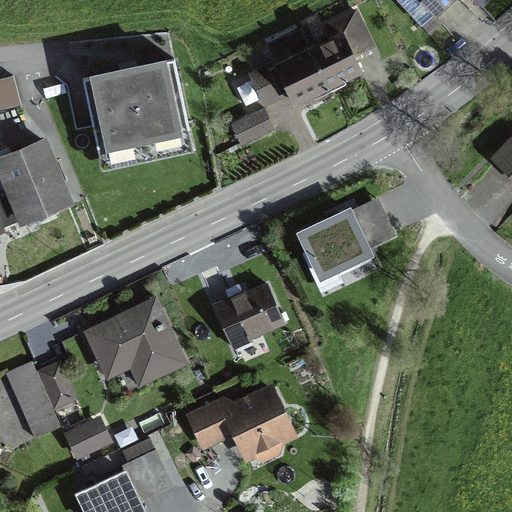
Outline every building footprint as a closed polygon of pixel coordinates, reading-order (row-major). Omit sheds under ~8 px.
[(420,0),(434,15),(450,0),(420,0)] [(341,35),(275,67),(284,84),(293,104),(359,72),(350,52),(341,35)] [(100,168),(191,149),(172,58),(80,78),(100,168)] [(0,109),(21,104),(13,76),(0,79),(0,109)] [(240,144),(271,128),(263,112),(262,113),(232,127),(240,144)] [(511,138),(493,159),(511,176),(511,138)] [(45,139),(0,158),(0,161),(25,220),(71,201),(63,182),(51,154),(45,139)] [(299,230),(322,279),(374,254),(351,206),(299,230)] [(244,296),(243,293),(214,306),(232,348),(234,348),(232,344),(230,340),(244,334),(246,338),(281,323),(265,287),(244,296)] [(179,362),(152,304),(90,334),(108,373),(142,357),(151,374),(151,375),(179,362)] [(59,428),(30,362),(4,374),(33,439),(59,428)] [(72,398),(57,365),(39,373),(54,406),(72,398)] [(277,447),(275,443),(291,435),(269,390),(226,410),(221,401),(188,417),(202,446),(218,439),(220,433),(216,425),(229,420),(231,419),(234,424),(233,428),(247,456),(258,451),(263,459),(276,453),(277,447)] [(98,447),(87,424),(66,434),(76,457),(98,447)] [(145,511),(140,503),(175,486),(157,449),(122,466),(125,471),(78,494),(86,511),(145,511)]
